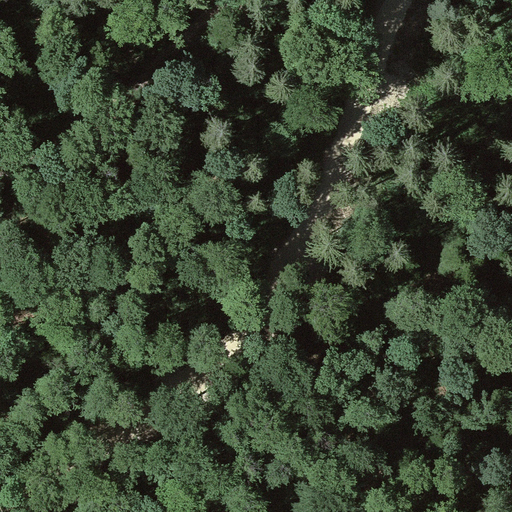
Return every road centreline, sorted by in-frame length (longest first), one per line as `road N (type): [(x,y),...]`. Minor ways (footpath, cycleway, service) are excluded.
road 1 (track): [(405,0),(318,222),(267,302),(171,397),(0,508)]
road 2 (track): [(0,176),(85,129),(224,0)]
